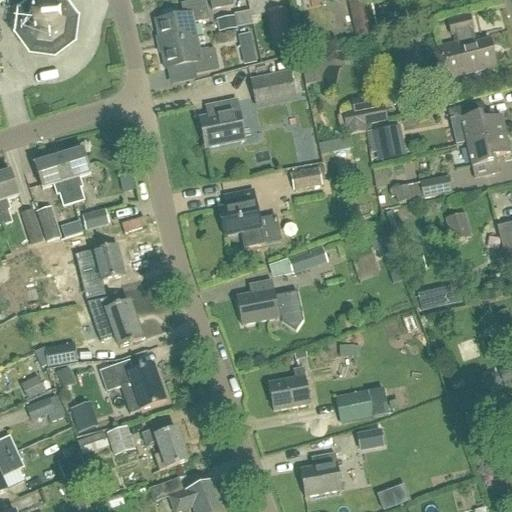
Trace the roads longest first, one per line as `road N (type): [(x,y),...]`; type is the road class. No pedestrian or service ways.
road 1 (residential): [(265,511),(180,280),(138,101)]
road 2 (residential): [(0,144),(138,101)]
